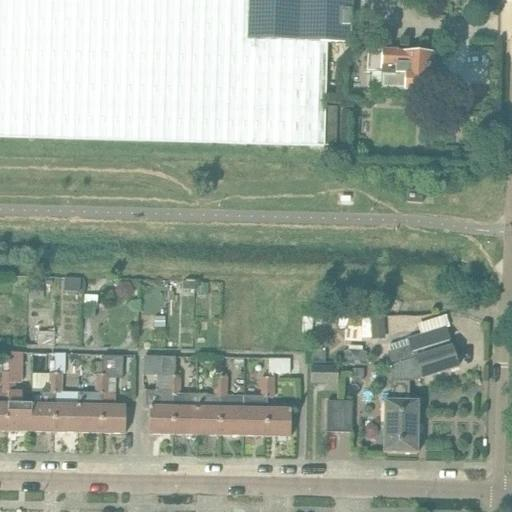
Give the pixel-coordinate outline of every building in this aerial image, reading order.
[(0,0),(0,134),(324,146),(335,146),(336,107),(325,107),(326,43),(350,44),(351,0),(0,0)] [(367,49),(365,74),(381,74),(380,90),(410,91),(430,92),(431,54),(411,53),(397,52),(397,51),(382,50),(367,49)] [(488,53),(457,55),(458,70),(456,70),(458,102),(491,100),(488,53)] [(422,192),(408,191),(407,203),(421,204),(422,192)] [(383,317),(361,317),(362,336),(384,335),(383,317)] [(408,340),(388,346),(390,352),(394,364),(404,361),(411,382),(421,378),(422,379),(458,368),(451,347),(445,328),(408,340)] [(54,333),(39,333),(39,347),(54,347),(54,333)] [(9,356),(8,373),(15,373),(15,385),(20,385),(20,356),(9,356)] [(172,436),(173,376),(174,358),(161,357),(161,374),(157,373),(156,391),(145,391),(145,409),(149,409),(148,435),(172,436)] [(268,359),(268,373),(289,373),(290,359),(268,359)] [(383,434),(383,454),(417,455),(418,402),(408,402),(409,382),(411,382),(404,361),(394,364),(391,365),(391,367),(390,402),(384,402),(383,434)] [(337,384),(337,368),(311,367),(310,383),(337,384)] [(363,381),(363,370),(352,369),(352,380),(363,381)] [(3,392),(3,394),(8,394),(15,394),(15,385),(15,373),(8,373),(3,373),(3,392)] [(50,395),(55,395),(63,395),(63,374),(51,374),(50,395)] [(180,376),(173,376),(172,436),(196,436),(196,396),(196,395),(179,395),(180,376)] [(95,396),(79,395),(78,434),(102,434),(103,377),(96,377),(95,396)] [(103,377),(102,434),(125,435),(125,407),(114,406),(114,395),(108,394),(108,377),(103,377)] [(214,396),(196,396),(196,436),(219,437),(221,377),(215,377),(214,396)] [(221,377),(219,437),(243,437),(244,397),(227,396),(227,377),(221,377)] [(261,397),(244,397),(243,437),(266,437),(267,409),(267,397),(267,379),(261,378),(261,397)] [(31,433),(32,394),(15,394),(8,394),(8,404),(7,432),(31,433)] [(32,394),(31,433),(55,433),(55,395),(50,395),(32,394)] [(63,395),(55,395),(55,433),(78,434),(79,395),(63,395)] [(326,433),(351,434),(352,402),(327,402),(326,433)] [(267,409),(266,437),(290,438),(291,410),(267,409)]
